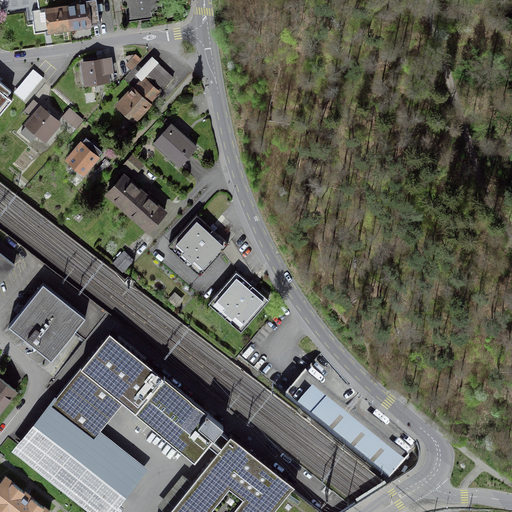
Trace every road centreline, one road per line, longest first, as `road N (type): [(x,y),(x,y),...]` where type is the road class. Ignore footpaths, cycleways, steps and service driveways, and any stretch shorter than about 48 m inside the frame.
road 1 (tertiary): [(420,483),(435,470),(437,446),(312,320),(269,251),(232,157)]
road 2 (track): [(511,228),(470,136),(427,0)]
road 3 (residential): [(117,164),(211,53)]
road 4 (residential): [(0,439),(45,377),(0,342)]
road 5 (residential): [(207,28),(77,47)]
